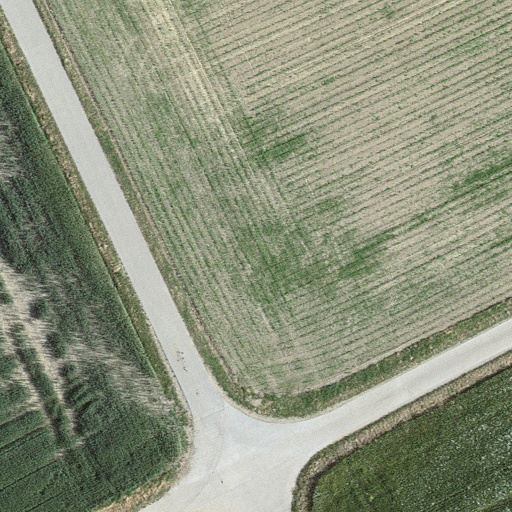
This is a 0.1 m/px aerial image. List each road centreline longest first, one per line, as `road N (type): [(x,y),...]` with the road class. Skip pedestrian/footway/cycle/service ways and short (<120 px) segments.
road 1 (track): [(8,0),(228,468),(257,511)]
road 2 (track): [(511,323),(145,511)]
